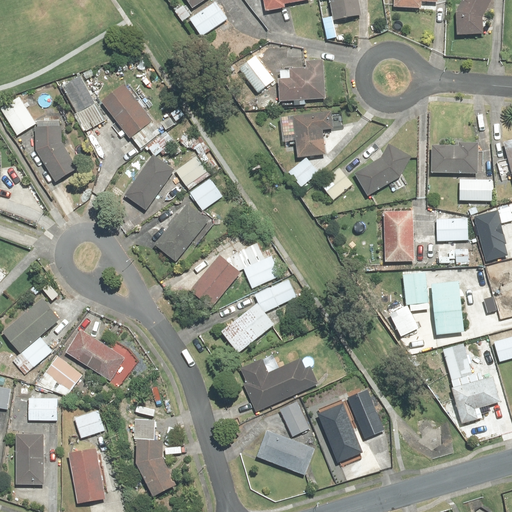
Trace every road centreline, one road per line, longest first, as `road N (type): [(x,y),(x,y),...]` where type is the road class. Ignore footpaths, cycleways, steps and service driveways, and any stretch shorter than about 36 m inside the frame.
road 1 (residential): [(153,313),(184,360),(237,511)]
road 2 (residential): [(153,313),(74,274),(67,247),(75,236),(99,235),(117,252)]
road 3 (residential): [(511,460),(347,511)]
road 4 (residential): [(370,99),(362,69),(382,47),(412,51),(426,78)]
